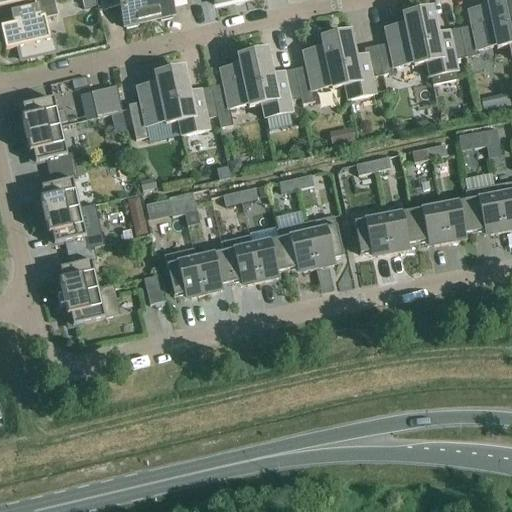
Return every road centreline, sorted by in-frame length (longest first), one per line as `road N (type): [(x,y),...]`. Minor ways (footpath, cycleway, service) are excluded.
road 1 (residential): [(30,304),(45,349),(61,362),(88,363),(511,271)]
road 2 (residential): [(363,0),(0,87)]
road 3 (primary): [(511,420),(417,421),(202,473)]
road 4 (primary): [(202,473),(336,456),(511,462)]
road 5 (primary): [(202,473),(36,511)]
road 6 (residential): [(30,304),(0,169)]
